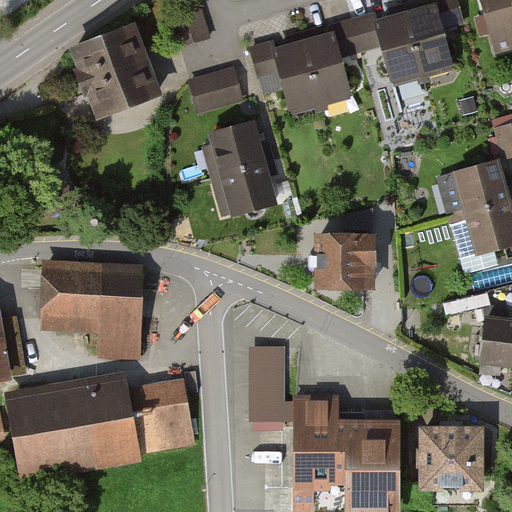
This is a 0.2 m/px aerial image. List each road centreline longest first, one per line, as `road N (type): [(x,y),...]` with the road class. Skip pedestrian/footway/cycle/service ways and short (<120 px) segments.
road 1 (unclassified): [(219,276),(511,413)]
road 2 (residential): [(222,511),(211,316),(219,276)]
road 3 (unclassified): [(0,253),(110,251),(219,276)]
road 4 (primary): [(0,69),(105,0)]
